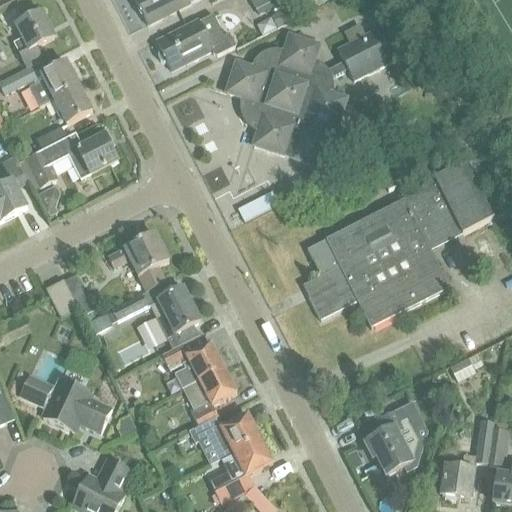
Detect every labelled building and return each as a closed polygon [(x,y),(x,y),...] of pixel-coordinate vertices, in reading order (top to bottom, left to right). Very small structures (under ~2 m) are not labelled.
[(134,0),(149,28),(192,6),(188,0),(134,0)] [(278,0),(250,0),(260,18),(282,6),(278,0)] [(331,0),(311,0),(318,11),(332,2),(331,0)] [(346,1),(330,9),(338,26),(355,17),(346,1)] [(277,30),(287,25),(282,15),(272,21),(277,30)] [(27,73),(31,71),(44,64),(37,50),(55,41),(43,17),(19,29),(25,42),(15,48),(27,73)] [(201,24),(158,46),(162,55),(160,56),(159,61),(161,65),(166,67),(168,66),(172,75),(215,53),(215,54),(214,57),(218,59),(218,60),(237,50),(230,37),(225,39),(214,18),(201,25),(201,24)] [(243,111),(243,116),(244,117),(246,117),(249,123),(247,124),(248,125),(251,129),(255,131),(260,133),(255,150),(285,160),(286,158),(296,161),(295,163),(325,172),(335,142),(333,141),(337,131),(338,132),(348,102),(332,97),(332,92),(332,87),(331,83),(332,83),(331,82),(348,73),(354,85),(395,63),(378,32),(367,38),(360,25),(344,33),(351,47),(338,54),(344,66),(328,74),(327,74),(315,66),(321,50),(289,39),(284,56),(279,55),(273,55),(268,56),(263,59),(259,63),(255,67),(253,73),(237,66),(228,97),(244,102),(243,107),(243,111)] [(55,106),(81,92),(68,67),(42,80),(43,83),(30,90),(41,113),(55,106)] [(31,71),(27,73),(0,86),(0,88),(5,99),(37,82),(31,71)] [(81,92),(55,106),(68,131),(94,117),(81,92)] [(24,94),(14,98),(22,117),(32,112),(24,94)] [(44,156),(68,144),(63,132),(38,145),(44,156)] [(77,139),(68,144),(44,156),(28,165),(42,193),(59,184),(52,170),(71,160),(84,185),(94,180),(119,166),(112,152),(116,150),(108,135),(93,143),(95,147),(84,153),(77,139)] [(405,204),(328,244),(309,253),(321,278),(303,287),(310,301),(323,325),(359,307),(373,333),(452,292),(432,254),(496,222),(467,166),(455,172),(451,162),(435,170),(439,180),(412,194),(408,184),(425,175),(411,147),(375,165),(376,168),(389,194),(397,190),(403,199),(405,204)] [(18,194),(28,189),(15,162),(4,168),(10,180),(0,185),(4,191),(0,192),(0,227),(28,214),(18,194)] [(56,188),(37,197),(46,215),(48,214),(50,218),(58,214),(56,209),(60,196),(56,188)] [(246,228),(282,209),(273,190),(236,208),(246,228)] [(133,263),(141,281),(142,280),(149,295),(167,286),(159,272),(171,266),(157,239),(110,262),(115,272),(133,263)] [(65,285),(79,314),(83,320),(94,315),(76,280),(65,285)] [(79,314),(65,285),(65,284),(46,294),(61,323),(79,314)] [(163,317),(156,320),(168,344),(169,343),(174,354),(183,350),(201,341),(195,330),(202,326),(185,293),(177,297),(160,306),(158,307),(163,317)] [(148,309),(143,300),(113,315),(118,325),(148,309)] [(111,330),(105,320),(87,329),(92,339),(111,330)] [(174,354),(163,360),(170,374),(183,367),(185,372),(175,377),(184,394),(225,373),(213,348),(209,350),(189,360),(183,350),(174,354)] [(467,362),(450,370),(456,383),(473,374),(467,362)] [(238,399),(225,373),(184,394),(193,412),(191,413),(200,432),(217,423),(220,422),(214,411),(238,399)] [(31,379),(21,400),(48,413),(43,422),(75,437),(81,423),(87,425),(85,430),(102,438),(113,413),(90,403),(93,398),(61,383),(58,391),(31,379)] [(177,412),(188,407),(182,394),(171,398),(177,412)] [(5,398),(0,400),(0,430),(16,424),(5,398)] [(384,438),(366,447),(374,463),(378,462),(388,481),(406,472),(407,474),(416,469),(427,436),(413,408),(403,412),(378,425),(384,438)] [(136,433),(128,418),(119,423),(117,430),(121,440),(136,433)] [(200,432),(191,437),(197,449),(213,441),(224,463),(235,458),(261,444),(248,419),(222,433),(217,423),(200,432)] [(447,472),(443,501),(445,501),(444,503),(455,504),(455,502),(471,505),(476,468),(488,470),(494,433),(495,426),(494,426),(482,425),(479,445),(477,461),(464,460),(462,474),(447,472)] [(498,427),(497,434),(509,436),(510,428),(498,427)] [(497,434),(494,433),(488,470),(504,472),(509,436),(497,434)] [(234,486),(215,496),(222,510),(252,493),(255,491),(249,479),(273,467),(261,444),(235,458),(224,463),(223,464),(228,475),(234,486)] [(88,480),(72,510),(75,511),(119,511),(126,500),(121,497),(133,475),(109,463),(100,479),(105,481),(102,487),(88,480)] [(511,510),(511,477),(511,481),(499,479),(495,508),(511,510)] [(257,511),(275,511),(255,491),(252,493),(245,500),(257,511)]
